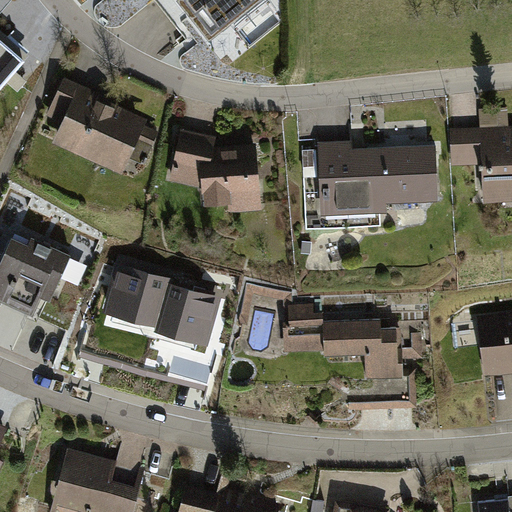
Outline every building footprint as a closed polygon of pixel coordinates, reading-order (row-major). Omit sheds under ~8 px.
[(254,0),(175,0),(205,38),(254,0)] [(0,87),(12,73),(0,62),(16,44),(0,30),(0,87)] [(66,123),(58,140),(123,169),(138,136),(153,142),(157,132),(143,126),(146,120),(63,83),(49,115),(66,123)] [(483,110),(485,126),(511,123),(511,121),(511,108),(483,110)] [(511,128),(483,130),(485,163),(487,199),(511,197),(511,128)] [(485,163),(483,130),(452,131),(454,164),(485,163)] [(213,139),(182,132),(174,164),(205,171),(208,202),(230,200),(231,209),(261,206),(256,148),(214,152),(213,139)] [(350,144),(322,145),(325,209),(386,207),(385,197),(435,195),(433,150),(367,153),(368,167),(351,168),(350,144)] [(12,241),(0,267),(0,296),(33,311),(40,294),(51,299),(70,257),(34,241),(30,249),(12,241)] [(118,263),(104,313),(156,327),(155,332),(209,347),(223,297),(176,284),(177,279),(118,263)] [(286,350),(326,348),(325,323),(325,312),(315,313),(314,303),(293,304),(293,292),(247,282),(239,322),(248,324),(254,293),(285,299),(286,350)] [(511,312),(481,317),(488,372),(511,368),(511,312)] [(418,328),(381,329),(381,321),(325,323),(326,348),(326,354),(367,352),(368,376),(402,376),(401,354),(419,354),(418,328)] [(69,453),(52,511),(53,511),(131,511),(143,474),(69,453)] [(219,496),(188,488),(180,511),(277,511),(279,505),(221,489),(219,496)] [(511,511),(511,497),(479,502),(479,511),(511,511)] [(386,511),(387,510),(338,503),(336,511),(386,511)]
